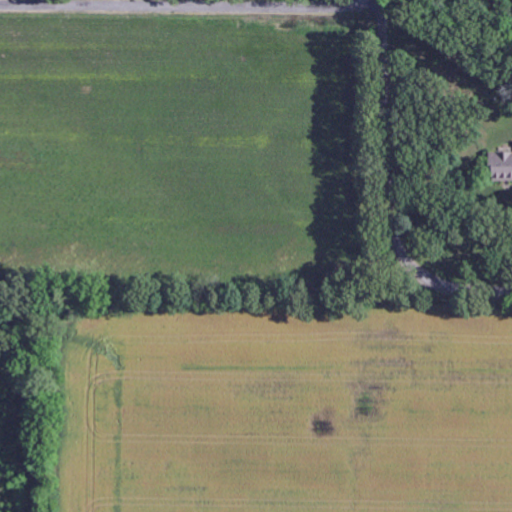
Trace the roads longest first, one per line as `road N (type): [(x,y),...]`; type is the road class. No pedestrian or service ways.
road 1 (residential): [(0,4),(382,1)]
road 2 (residential): [(511,287),(434,276),(417,267),(404,243),(381,0)]
